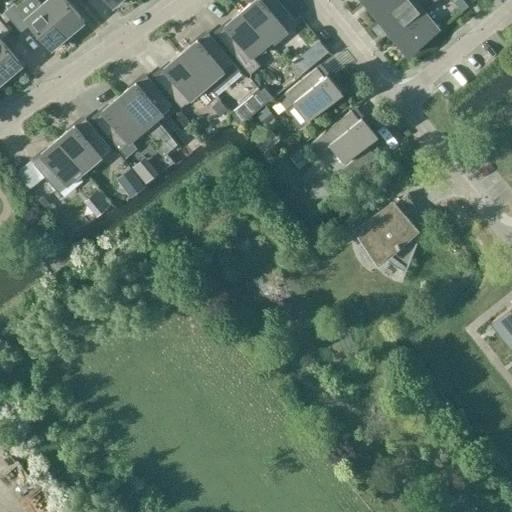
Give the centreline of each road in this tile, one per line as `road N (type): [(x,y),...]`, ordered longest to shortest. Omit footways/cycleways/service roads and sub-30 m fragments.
road 1 (residential): [(0,125),(178,0)]
road 2 (residential): [(396,101),(511,244)]
road 3 (residential): [(511,8),(396,101)]
road 4 (residential): [(396,101),(314,0)]
